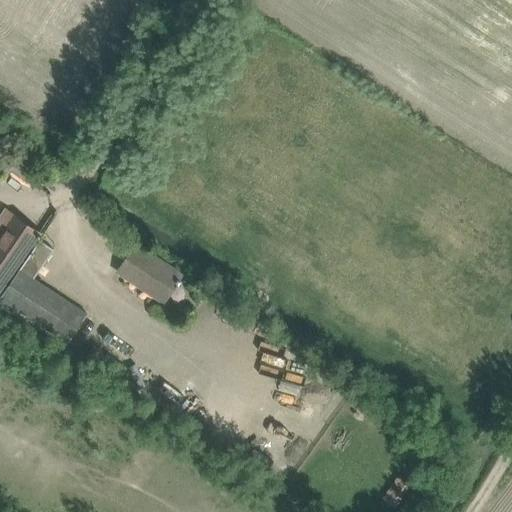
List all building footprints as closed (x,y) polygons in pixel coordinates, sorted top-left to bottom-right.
[(0,291),(40,234),(13,214),(0,232),(0,291)] [(43,236),(40,234),(0,291),(0,296),(68,342),(87,314),(33,278),(54,249),(40,240),(43,236)] [(175,282),(178,284),(180,280),(178,279),(180,275),(136,245),(118,271),(163,301),(175,282)] [(166,377),(158,388),(176,402),(184,390),(166,377)] [(356,388),(347,401),(369,417),(378,404),(356,388)] [(396,507),(410,486),(401,479),(387,500),(396,507)]
